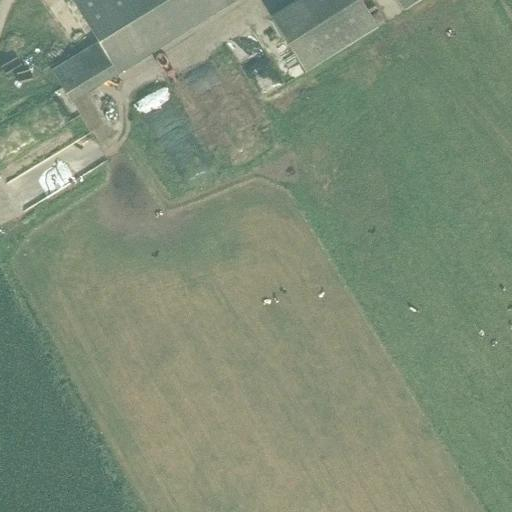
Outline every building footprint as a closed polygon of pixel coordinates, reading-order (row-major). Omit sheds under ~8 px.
[(71,0),(98,44),(52,72),(62,89),(72,105),(242,0),(71,0)] [(360,0),(300,0),(270,19),(305,75),(379,29),(360,0)] [(423,0),(395,0),(404,13),(412,7),(423,0)] [(216,51),(253,31),(247,21),(140,78),(151,97),(192,75),(216,121),(245,105),(216,51)] [(72,112),(3,142),(12,163),(81,133),(72,112)] [(201,192),(229,178),(210,141),(182,155),(201,192)]
